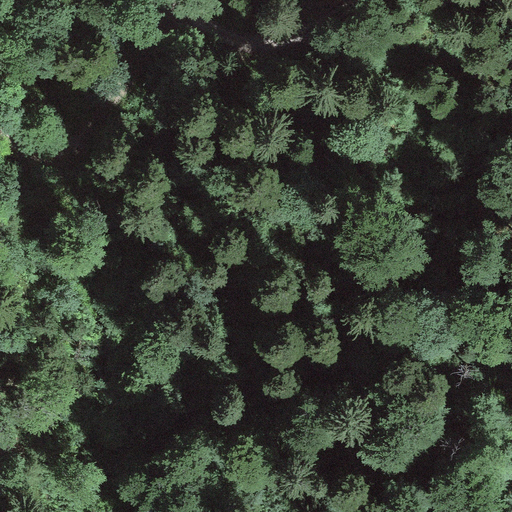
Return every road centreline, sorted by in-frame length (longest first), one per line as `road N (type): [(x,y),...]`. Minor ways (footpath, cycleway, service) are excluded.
road 1 (track): [(178,3),(94,122),(58,154),(32,151),(0,125)]
road 2 (track): [(177,0),(201,24),(250,42),(298,39),(358,0)]
